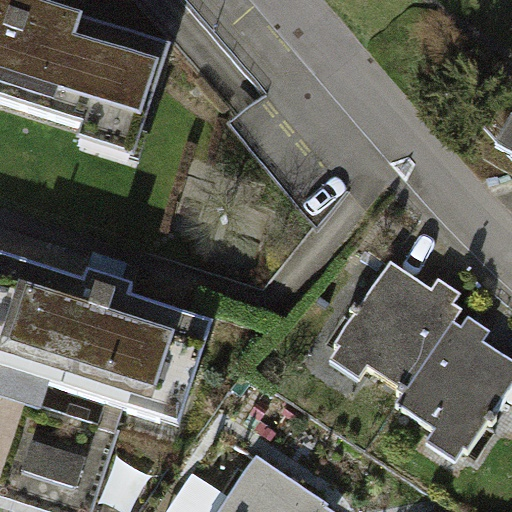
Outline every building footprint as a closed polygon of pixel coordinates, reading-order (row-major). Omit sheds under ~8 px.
[(37,0),(0,0),(0,119),(86,146),(81,164),(137,181),(175,57),(64,23),(33,14),(37,0)] [(216,328),(0,260),(0,375),(183,433),(216,328)] [(424,299),(389,276),(326,371),(466,463),(511,393),(511,356),(471,330),(424,299)] [(90,511),(115,435),(0,399),(0,511),(90,511)] [(320,511),(252,464),(218,511),(320,511)]
